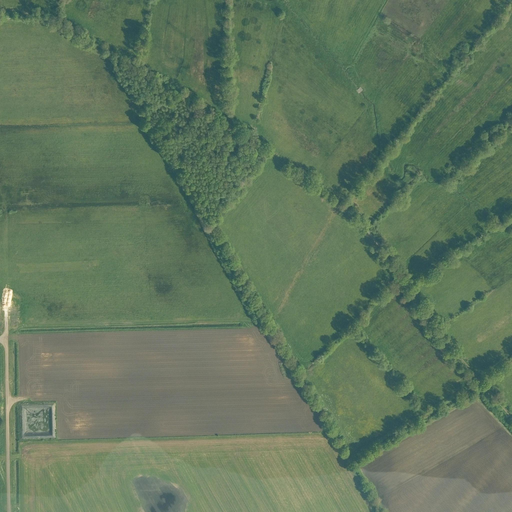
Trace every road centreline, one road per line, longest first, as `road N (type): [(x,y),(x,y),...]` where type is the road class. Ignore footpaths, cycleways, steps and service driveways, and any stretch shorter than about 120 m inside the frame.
road 1 (track): [(481,382),(363,227),(219,121)]
road 2 (unclassified): [(8,511),(6,339)]
